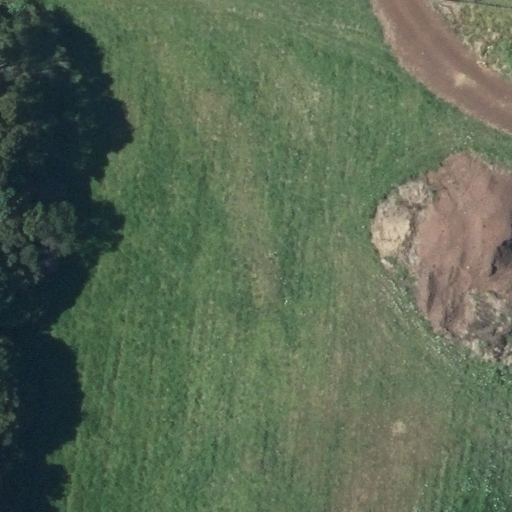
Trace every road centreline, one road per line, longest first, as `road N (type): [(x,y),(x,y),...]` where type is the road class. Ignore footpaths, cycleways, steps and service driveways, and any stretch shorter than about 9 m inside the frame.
road 1 (track): [(417,57),(228,0)]
road 2 (track): [(396,0),(417,57),(511,113)]
